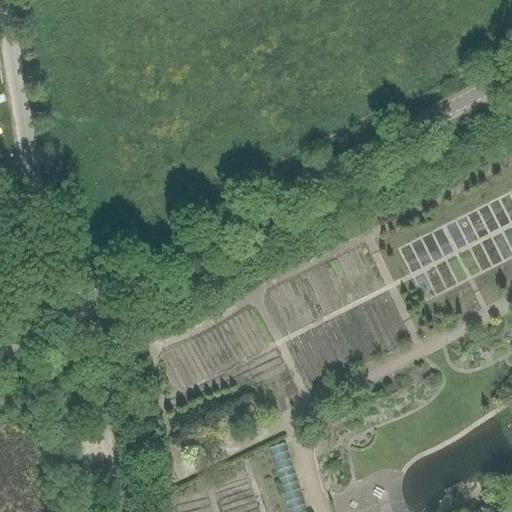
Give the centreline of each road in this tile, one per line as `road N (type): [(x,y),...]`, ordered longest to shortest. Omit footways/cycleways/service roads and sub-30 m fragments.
road 1 (tertiary): [(0,348),(511,76)]
road 2 (track): [(79,307),(119,511)]
